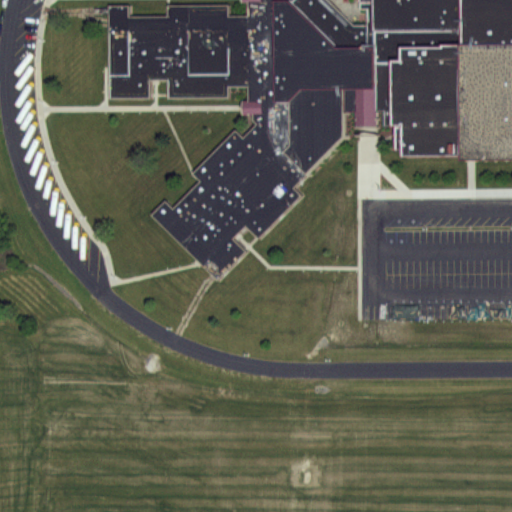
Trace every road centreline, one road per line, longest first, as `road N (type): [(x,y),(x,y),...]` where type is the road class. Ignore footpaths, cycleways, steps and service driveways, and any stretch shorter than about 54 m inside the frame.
road 1 (residential): [(511,363),(267,365),(218,355),(104,295),(64,247),(26,170),(5,92),(15,0)]
road 2 (residential): [(511,203),(374,206),(375,295),(511,294)]
road 3 (residential): [(375,249),(511,246)]
